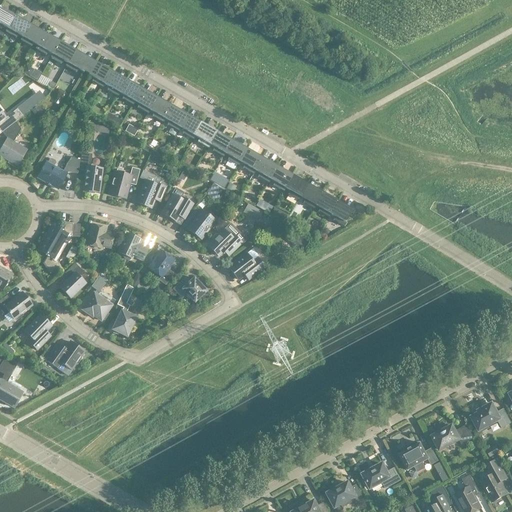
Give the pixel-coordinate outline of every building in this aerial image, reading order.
[(10,14),(0,8),(0,35),(3,38),(6,32),(15,17),(15,16),(10,14)] [(25,23),(15,17),(6,32),(16,38),(18,35),(23,38),(30,26),(30,25),(25,22),(25,23)] [(40,32),(30,26),(23,38),(21,41),(31,47),(33,44),(38,47),(45,34),(40,31),(40,32)] [(55,40),(45,34),(38,47),(36,50),(46,55),(48,53),(53,55),(60,43),(60,42),(55,40)] [(70,49),(60,43),(53,55),(51,58),(61,64),(63,61),(68,64),(75,52),(75,51),(70,48),(70,49)] [(85,57),(75,52),(68,64),(66,67),(76,73),(78,70),(84,73),(84,72),(86,73),(88,74),(87,75),(93,79),(91,81),(102,87),(103,84),(110,72),(100,66),(101,65),(93,61),(91,60),(86,57),(85,57)] [(30,76),(37,80),(41,72),(34,68),(30,76)] [(116,74),(111,71),(110,72),(103,84),(108,87),(106,90),(117,96),(118,93),(125,81),(115,75),(116,74)] [(131,83),(126,80),(125,81),(118,93),(123,96),(122,99),(132,105),(133,102),(141,89),(130,83),(131,83)] [(146,91),(141,89),(133,102),(138,104),(137,107),(147,113),(148,110),(156,98),(145,92),(146,91)] [(161,100),(156,97),(156,98),(148,110),(153,113),(152,116),(162,122),(164,119),(171,107),(160,101),(161,100)] [(38,105),(31,111),(36,117),(43,112),(38,105)] [(97,108),(92,105),(88,110),(93,113),(97,108)] [(176,109),(171,106),(171,107),(164,119),(168,122),(167,125),(177,131),(179,128),(186,115),(176,109)] [(2,132),(15,122),(23,116),(17,109),(6,118),(1,112),(0,112),(0,130),(2,133),(2,132)] [(103,119),(118,128),(122,121),(107,113),(103,119)] [(191,117),(186,115),(179,128),(183,130),(182,133),(192,139),(194,136),(201,124),(191,118),(191,117)] [(21,129),(15,122),(2,132),(7,138),(0,150),(0,156),(9,161),(8,163),(18,169),(23,161),(21,160),(26,150),(13,143),(21,129)] [(206,126),(201,123),(201,124),(194,136),(199,139),(197,142),(207,148),(209,145),(216,133),(206,127),(206,126)] [(124,131),(133,136),(137,129),(128,124),(124,131)] [(221,135),(216,132),(216,133),(209,145),(214,148),(212,151),(222,157),(224,154),(231,141),(221,135)] [(236,143),(231,141),(224,154),(229,156),(227,159),(237,165),(239,162),(246,150),(236,144),(236,143)] [(142,149),(149,153),(151,148),(144,144),(142,149)] [(152,149),(147,160),(158,165),(163,155),(152,149)] [(251,152),(246,149),(246,150),(239,162),(244,165),(242,168),(252,174),(254,171),(261,159),(251,153),(251,152)] [(90,167),(91,155),(81,153),(80,166),(86,167),(83,188),(86,189),(86,191),(96,192),(96,190),(99,190),(102,169),(90,167)] [(58,189),(67,173),(67,172),(77,174),(79,159),(70,158),(62,172),(53,167),(55,163),(55,161),(51,159),(49,160),(47,163),(46,163),(37,177),(46,183),(47,181),(51,184),(51,185),(58,189)] [(266,161),(261,158),(261,159),(254,171),(259,174),(257,177),(267,183),(269,180),(276,167),(266,161)] [(176,176),(183,180),(189,170),(182,166),(176,176)] [(281,169),(276,167),(269,180),(274,182),(272,185),(282,191),(284,188),(291,176),(281,170),(281,169)] [(123,174),(123,173),(123,172),(117,170),(117,172),(115,172),(109,195),(125,199),(129,183),(135,185),(139,170),(132,169),(130,176),(123,174)] [(223,178),(214,173),(210,180),(219,185),(223,178)] [(296,178),(292,175),(291,176),(284,188),(289,191),(287,194),(297,200),(299,197),(306,184),(296,179),(296,178)] [(160,202),(166,188),(154,183),(153,184),(145,181),(136,202),(150,209),(154,200),(156,199),(160,200),(159,202),(160,202)] [(236,186),(229,182),(225,189),(233,192),(236,186)] [(205,194),(211,199),(219,188),(213,184),(205,194)] [(312,187),(307,184),(306,184),(299,197),(304,200),(302,203),(313,208),(314,206),(321,193),(311,187),(312,187)] [(327,195),(322,193),(321,193),(314,206),(319,208),(317,211),(328,217),(329,214),(336,202),(326,196),(327,195)] [(162,214),(175,222),(178,217),(184,220),(187,216),(186,215),(193,204),(181,197),(180,199),(173,195),(162,214)] [(342,204),(337,201),(336,202),(329,214),(334,217),(333,220),(343,226),(352,210),(346,206),(345,207),(341,205),(342,204)] [(272,207),(267,204),(263,210),(269,213),(272,207)] [(246,210),(256,216),(259,211),(249,205),(246,210)] [(215,221),(201,210),(187,229),(201,240),(215,221)] [(303,225),(288,217),(285,223),(299,231),(303,225)] [(218,256),(223,252),(228,257),(232,254),(231,253),(241,244),(242,245),(247,241),(230,223),(218,235),(217,234),(215,234),(212,237),(212,239),(213,240),(208,246),(218,256)] [(42,241),(38,250),(48,256),(44,263),(50,273),(60,267),(54,258),(58,251),(58,250),(53,247),(57,240),(62,243),(63,242),(67,235),(69,237),(71,237),(72,224),(66,224),(62,232),(51,226),(47,234),(46,236),(47,237),(45,240),(44,240),(43,242),(42,241)] [(86,239),(87,239),(88,239),(86,245),(101,249),(101,246),(110,248),(113,236),(107,234),(106,235),(104,235),(106,228),(91,225),(90,232),(88,231),(86,232),(85,237),(86,239)] [(124,255),(124,256),(123,257),(124,259),(128,261),(130,260),(131,258),(132,258),(133,256),(142,261),(147,249),(141,246),(140,246),(138,245),(140,240),(126,234),(118,252),(124,255)] [(301,250),(307,243),(299,237),(293,243),(301,250)] [(72,245),(65,258),(70,260),(75,256),(77,248),(72,245)] [(173,274),(168,271),(167,270),(174,261),(160,251),(156,256),(154,256),(152,257),(151,259),(151,260),(152,263),(148,268),(161,277),(159,280),(165,284),(173,274)] [(252,262),(246,254),(228,267),(238,280),(244,275),(248,281),(249,281),(249,280),(265,268),(257,258),(252,262)] [(78,277),(79,276),(83,272),(75,263),(64,273),(69,278),(60,287),(65,293),(64,294),(65,296),(66,297),(67,297),(69,297),(70,298),(85,284),(78,277)] [(10,274),(9,272),(7,271),(5,271),(0,268),(0,288),(3,290),(7,283),(7,284),(8,282),(12,275),(10,274)] [(108,314),(107,314),(106,313),(112,306),(97,295),(107,282),(98,276),(91,287),(96,290),(82,310),(89,315),(89,314),(89,313),(101,321),(102,319),(104,320),(108,314)] [(190,282),(189,281),(185,277),(172,289),(182,299),(187,294),(194,302),(206,292),(194,278),(190,282)] [(133,281),(130,286),(135,289),(138,284),(133,281)] [(126,312),(127,311),(129,306),(126,304),(133,289),(126,285),(117,305),(123,308),(113,330),(126,336),(131,326),(132,327),(137,317),(126,312)] [(11,301),(10,301),(7,296),(0,300),(0,309),(4,315),(8,312),(14,319),(15,318),(17,320),(22,315),(21,314),(32,306),(22,292),(11,301)] [(40,315),(33,322),(24,331),(31,338),(28,341),(37,350),(51,337),(50,336),(48,338),(44,335),(45,334),(45,332),(51,326),(40,315)] [(60,362),(61,363),(61,364),(71,371),(76,364),(77,364),(81,357),(80,356),(83,352),(84,351),(70,342),(64,350),(62,349),(63,348),(58,344),(46,360),(56,368),(60,362)] [(9,349),(4,344),(0,348),(5,353),(9,349)] [(0,372),(4,375),(1,380),(0,381),(0,399),(13,407),(21,393),(6,384),(17,365),(4,358),(0,365),(0,372)] [(472,417),(479,431),(481,430),(482,432),(489,428),(488,426),(497,421),(502,428),(511,423),(503,409),(497,413),(492,404),(485,408),(486,410),(472,417)] [(452,426),(432,437),(440,450),(459,440),(461,445),(473,438),(466,425),(460,429),(461,429),(455,432),(452,426)] [(414,467),(415,467),(417,472),(425,468),(422,463),(428,459),(431,465),(438,461),(431,449),(425,452),(420,444),(420,443),(419,444),(412,448),(411,448),(408,450),(407,450),(400,454),(399,455),(399,456),(407,470),(408,471),(408,470),(414,467)] [(490,457),(499,452),(496,447),(487,451),(490,457)] [(507,479),(505,477),(496,460),(487,465),(492,475),(481,481),(492,502),(507,494),(501,482),(507,479)] [(385,489),(401,480),(394,468),(387,472),(382,464),(363,475),(370,489),(382,482),(385,489)] [(482,466),(473,471),(476,476),(484,471),(482,466)] [(480,493),(470,475),(462,480),(466,488),(455,494),(464,511),(474,511),(481,508),(474,496),(480,493)] [(339,484),(336,486),(333,487),(335,490),(328,494),(335,508),(341,504),(343,508),(351,503),(350,500),(355,497),(356,498),(361,495),(356,485),(351,488),(348,483),(341,487),(339,484)] [(451,511),(443,495),(431,502),(434,506),(425,511),(452,511),(451,511)] [(307,505),(306,503),(306,502),(298,507),(299,509),(294,511),(328,511),(323,503),(317,506),(314,501),(307,505)]
